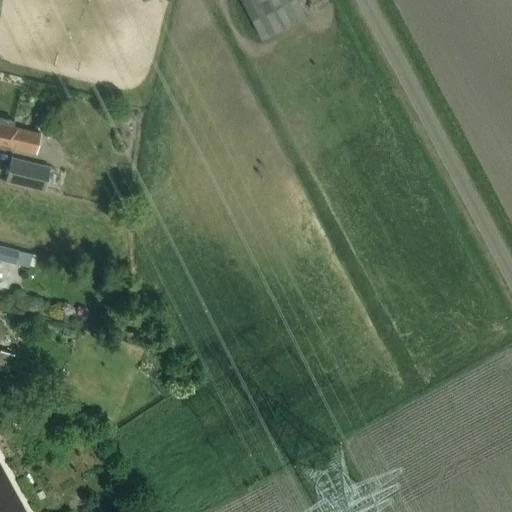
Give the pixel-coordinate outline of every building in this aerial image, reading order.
[(295,0),(239,0),(260,37),(303,14),(295,0)] [(12,128),(14,122),(0,118),(0,147),(12,150),(13,148),(36,153),(41,134),(12,128)] [(5,183),(45,192),(50,167),(11,158),(5,183)] [(0,262),(16,267),(19,254),(0,248),(0,262)] [(0,511),(21,511),(0,471),(0,511)]
